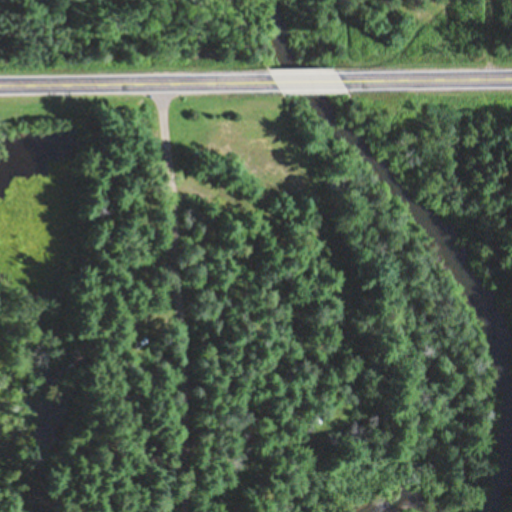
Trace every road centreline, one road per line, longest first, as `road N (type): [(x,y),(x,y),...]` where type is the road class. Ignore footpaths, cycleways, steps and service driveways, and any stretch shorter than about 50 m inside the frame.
road 1 (tertiary): [(0,82),(276,81)]
road 2 (tertiary): [(338,80),(511,80)]
